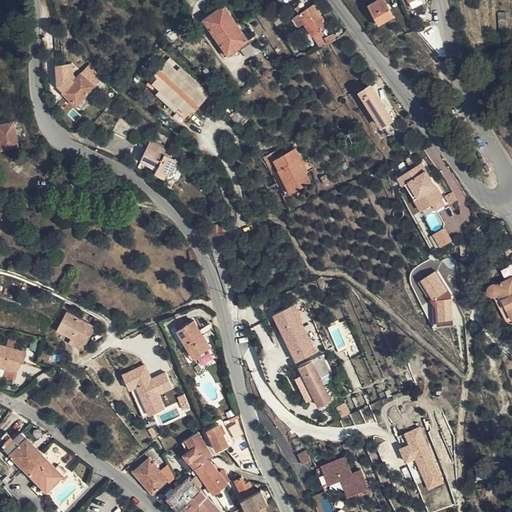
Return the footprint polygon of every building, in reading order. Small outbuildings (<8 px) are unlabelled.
[(320,47),(337,38),(334,33),(325,37),(321,29),(327,25),(314,4),(308,0),(299,0),(293,4),(299,13),(304,21),(320,47)] [(384,0),(376,0),(369,5),(379,23),(392,16),(384,0)] [(223,5),(204,19),(228,54),(248,40),(223,5)] [(497,13),(498,28),(506,27),(505,12),(497,13)] [(304,21),(299,13),(293,17),(298,25),(304,21)] [(241,48),(248,58),(259,51),(252,41),(241,48)] [(171,58),(149,82),(159,91),(155,95),(185,122),(210,94),(171,58)] [(81,74),(63,92),(76,105),(94,86),(81,74)] [(392,119),(370,85),(360,91),(382,126),(392,119)] [(485,87),(484,88),(483,89),(482,90),(482,91),(482,93),(482,94),(483,95),(483,96),(484,97),(486,98),(488,98),(490,98),(491,97),(492,95),(493,94),(493,93),(493,91),(493,90),(492,89),(491,88),(490,87),(489,87),(487,87),(485,87)] [(438,107),(432,111),(437,118),(442,114),(438,107)] [(136,125),(119,117),(113,131),(130,139),(136,125)] [(19,146),(14,121),(0,124),(0,139),(2,149),(19,146)] [(293,144),(279,152),(273,155),(279,168),(290,192),(310,182),(305,173),(301,166),(304,165),(293,144)] [(177,160),(148,145),(141,159),(171,174),(177,160)] [(273,155),(279,152),(277,148),(264,156),(273,171),(274,170),(279,168),(273,155)] [(432,203),(439,199),(441,197),(420,163),(397,177),(402,184),(404,183),(421,210),(432,203)] [(290,192),(279,168),(274,170),(286,194),(290,192)] [(455,199),(450,191),(444,195),(448,203),(455,199)] [(443,204),(439,199),(432,203),(435,209),(443,204)] [(433,233),(429,235),(434,244),(438,242),(433,233)] [(501,291),(511,313),(511,271),(509,266),(503,269),(508,279),(498,285),(495,284),(493,285),(491,287),(490,289),(490,292),(492,294),(495,295),(497,294),(499,293),(501,291)] [(435,272),(420,282),(431,300),(429,301),(435,309),(437,327),(453,326),(451,299),(451,295),(435,272)] [(511,313),(501,291),(499,293),(497,294),(495,295),(507,319),(509,321),(511,322),(511,321),(511,313)] [(67,312),(57,330),(71,337),(69,341),(83,349),(95,327),(67,312)] [(193,348),(197,355),(210,347),(194,321),(186,325),(183,320),(176,325),(179,330),(178,331),(190,350),(193,348)] [(323,355),(333,351),(335,350),(329,338),(318,344),(323,355)] [(0,365),(6,367),(15,369),(17,370),(20,360),(24,361),(26,351),(14,348),(15,346),(7,344),(6,346),(0,344),(0,354),(0,355),(0,365)] [(300,366),(312,360),(305,347),(294,353),(300,366)] [(331,373),(323,355),(312,360),(320,378),(331,373)] [(331,400),(320,378),(312,360),(300,366),(304,375),(300,377),(307,391),(311,389),(315,396),(319,406),(331,400)] [(146,364),(122,375),(129,392),(135,389),(148,417),(166,409),(159,394),(173,388),(165,372),(152,378),(146,364)] [(13,378),(15,369),(6,367),(4,376),(13,378)] [(184,395),(178,397),(183,411),(190,408),(184,395)] [(219,424),(207,430),(217,450),(218,450),(224,447),(229,445),(224,434),(221,427),(219,424)] [(378,442),(390,436),(385,426),(373,432),(378,442)] [(408,445),(399,449),(405,465),(415,460),(428,491),(444,484),(420,427),(403,434),(408,445)] [(24,466),(40,450),(22,432),(6,448),(24,466)] [(185,454),(195,467),(209,458),(212,456),(198,433),(187,440),(192,450),(188,452),(185,454)] [(183,443),(188,452),(192,450),(187,440),(183,443)] [(56,467),(40,450),(24,466),(48,490),(66,472),(59,465),(56,467)] [(179,459),(189,471),(195,467),(185,454),(179,459)] [(345,457),(320,467),(327,486),(341,481),(347,498),(369,490),(361,470),(352,474),(345,457)] [(135,472),(155,496),(171,482),(150,458),(135,472)] [(192,479),(207,496),(213,492),(214,493),(228,483),(227,483),(219,472),(209,458),(195,467),(189,471),(194,478),(192,479)] [(485,466),(476,468),(479,480),(475,480),(478,491),(490,488),(485,466)] [(219,472),(227,483),(231,480),(223,470),(219,472)] [(220,511),(207,496),(192,479),(194,478),(189,471),(178,478),(183,483),(168,498),(180,510),(182,511),(220,511)] [(243,477),(235,480),(244,498),(247,497),(255,493),(250,482),(246,483),(243,477)] [(246,509),(247,511),(250,511),(263,506),(268,503),(261,489),(255,493),(247,497),(249,501),(243,503),(246,509)] [(330,511),(329,497),(316,498),(317,511),(330,511)]
